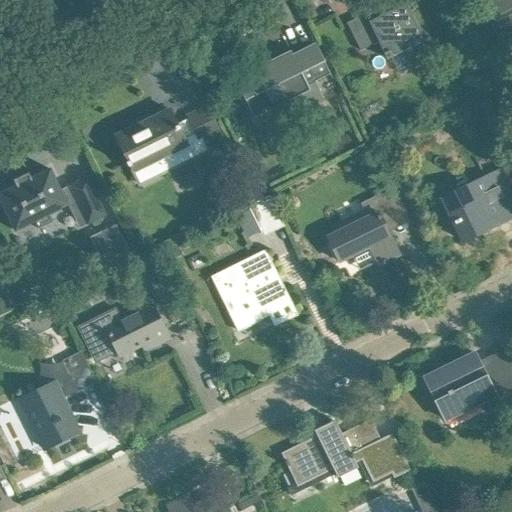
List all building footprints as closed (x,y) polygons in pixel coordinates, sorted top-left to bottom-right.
[(511,0),(484,0),(487,5),(485,6),(487,10),(489,10),(494,21),(511,12),(511,0)] [(423,39),(409,11),(406,4),(371,21),(367,13),(347,23),(360,51),(380,42),(387,58),(391,56),(399,71),(409,66),(410,68),(437,55),(429,37),(423,39)] [(331,75),(324,61),(325,61),(316,43),(293,54),(291,50),(267,63),(269,67),(258,73),(255,68),(235,79),(255,118),(288,101),(295,115),(325,100),(316,82),(331,75)] [(221,134),(216,124),(208,106),(187,116),(190,122),(180,127),(171,110),(137,127),(137,128),(132,131),(131,130),(129,131),(128,128),(117,133),(118,136),(116,137),(129,162),(127,163),(129,166),(131,165),(133,171),(134,171),(141,183),(181,164),(174,151),(188,145),(187,143),(198,138),(200,144),(221,134)] [(49,214),(77,201),(88,224),(106,215),(87,177),(61,190),(51,169),(32,179),(29,173),(15,180),(17,186),(0,194),(0,198),(16,231),(35,222),(39,229),(53,222),(49,214)] [(511,218),(511,188),(502,169),(443,198),(464,242),(488,230),(485,224),(497,218),(500,224),(511,218)] [(259,177),(246,183),(252,194),(264,188),(259,177)] [(404,209),(395,191),(393,187),(361,203),(364,210),(331,227),(334,233),(328,236),(340,262),(369,247),(378,265),(400,255),(382,220),(404,209)] [(248,205),(261,232),(284,221),(271,194),(248,205)] [(116,225),(101,232),(117,264),(131,257),(116,225)] [(298,315),(289,297),(266,250),(212,276),(239,331),(271,315),(270,313),(290,303),(297,315),(298,315)] [(115,310),(78,328),(84,340),(89,337),(100,360),(118,352),(120,356),(154,339),(156,345),(170,338),(161,320),(154,305),(121,322),(115,310)] [(93,374),(84,356),(81,351),(62,361),(70,377),(59,382),(58,380),(20,399),(45,448),(79,432),(62,398),(64,388),(93,374)] [(475,353),(425,377),(446,420),(481,403),(485,412),(511,398),(511,351),(511,352),(511,357),(495,366),(493,361),(481,366),(475,353)] [(295,478),(297,483),(298,485),(326,471),(327,471),(334,468),(338,478),(359,467),(356,462),(362,459),(373,482),(392,473),(394,478),(411,470),(393,433),(381,439),(371,419),(342,434),(336,420),(315,430),(317,435),(282,453),(294,478),(295,478)] [(170,511),(167,504),(166,505),(169,511),(231,511),(222,493),(208,500),(210,505),(195,511),(170,511)] [(257,496),(237,506),(240,511),(251,511),(262,507),(257,496)]
